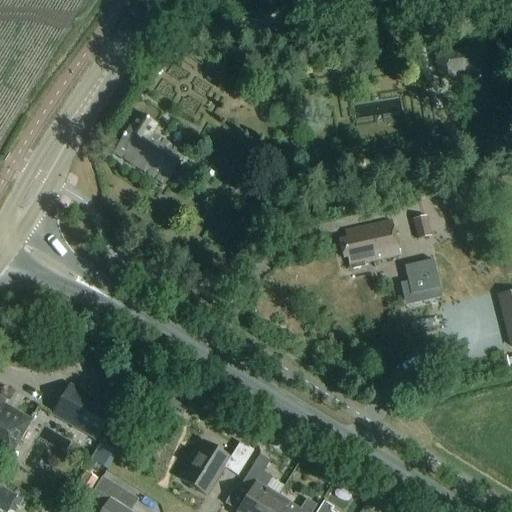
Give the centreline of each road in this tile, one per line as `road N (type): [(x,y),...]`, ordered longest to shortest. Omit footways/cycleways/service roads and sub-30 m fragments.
road 1 (secondary): [(457,511),(114,299)]
road 2 (primary): [(16,221),(155,0)]
road 3 (secondary): [(114,299),(16,221)]
road 4 (secondary): [(0,253),(114,299)]
